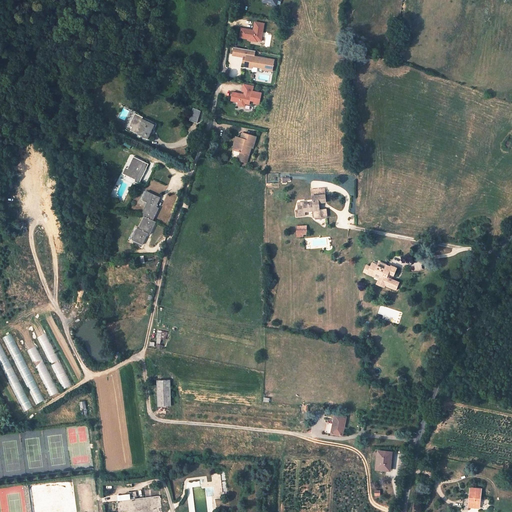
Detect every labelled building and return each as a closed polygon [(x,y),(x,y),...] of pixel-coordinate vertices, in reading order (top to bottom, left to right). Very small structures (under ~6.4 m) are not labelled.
[(265,23),(256,22),(254,31),(252,31),(252,30),(242,28),(240,37),(249,39),(249,40),(258,41),(259,36),(262,37),(265,23)] [(247,57),(245,66),(253,68),(253,66),(263,68),(263,70),(273,71),(275,60),(265,58),(265,60),(254,58),(256,51),(235,47),(233,55),(247,57)] [(245,94),(233,92),(231,100),(239,102),(239,105),(244,106),(245,103),(250,104),(251,100),(254,101),(254,103),(260,104),(262,93),(253,91),(254,86),(244,84),(243,91),(245,92),(245,94)] [(199,114),(193,112),(191,121),(197,123),(199,114)] [(139,117),(142,118),(143,117),(136,114),(131,125),(134,126),(131,131),(138,134),(142,125),(137,122),(139,117)] [(142,118),(139,117),(137,122),(142,125),(138,134),(148,139),(155,125),(142,118)] [(257,137),(244,133),(242,139),(237,137),(235,144),(237,145),(235,150),(234,150),(231,158),(238,160),(240,156),(248,158),(252,147),(253,148),(257,137)] [(125,167),(123,174),(135,180),(134,182),(139,184),(149,164),(134,157),(128,169),(125,167)] [(317,189),(312,190),(313,203),(304,204),(304,203),(298,203),(299,210),(297,211),(297,216),(305,216),(305,212),(314,211),(315,215),(319,215),(320,217),(327,217),(326,209),(319,210),(319,203),(326,202),(325,195),(317,196),(317,189)] [(147,191),(143,200),(147,202),(142,215),(145,216),(139,229),(138,228),(132,240),(143,245),(148,233),(151,234),(156,222),(153,220),(159,208),(156,206),(161,197),(147,191)] [(378,265),(373,263),(368,274),(379,278),(379,280),(386,283),(389,278),(387,277),(389,273),(390,274),(394,275),(397,268),(392,266),(391,267),(387,265),(385,269),(378,266),(378,265)] [(389,278),(386,283),(392,286),(391,287),(397,290),(400,282),(389,278)] [(43,328),(34,333),(64,391),(73,387),(43,328)] [(167,332),(158,331),(157,338),(158,338),(157,344),(157,348),(162,349),(163,345),(160,344),(161,338),(165,339),(166,333),(167,334),(167,332)] [(45,400),(11,334),(2,339),(36,405),(45,400)] [(60,392),(34,340),(24,345),(50,396),(60,392)] [(0,341),(0,364),(25,412),(34,408),(0,341)] [(336,345),(326,344),(324,402),(334,402),(336,345)] [(358,348),(348,347),(347,403),(356,404),(358,348)] [(170,380),(157,380),(158,406),(171,405),(170,380)] [(346,417),(335,415),(333,424),(328,423),(326,432),(342,436),(346,417)] [(390,452),(379,451),(377,469),(388,470),(390,452)] [(76,511),(72,479),(28,484),(31,511),(76,511)] [(481,489),(471,488),(469,507),(480,508),(481,489)] [(130,499),(118,501),(119,511),(161,511),(159,496),(130,499)]
